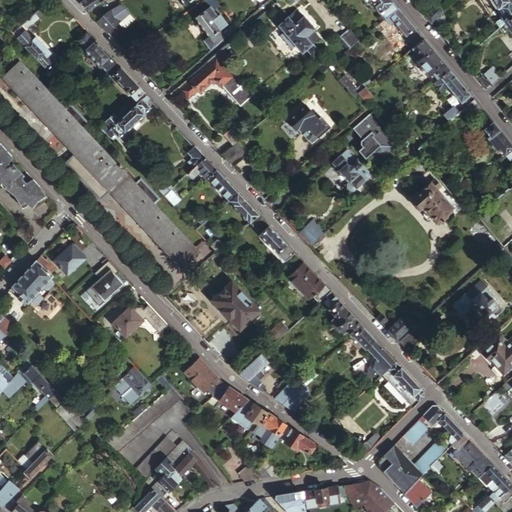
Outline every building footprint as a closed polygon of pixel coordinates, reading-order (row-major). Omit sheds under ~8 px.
[(103,0),(82,0),(81,1),(89,10),(94,5),(103,0)] [(204,0),(202,2),(206,7),(193,19),(208,36),(205,39),(213,48),(237,27),(232,20),(228,24),(218,12),(216,14),(210,7),(217,1),(216,0),(204,0)] [(392,12),(398,7),(392,0),(363,0),(365,1),(366,1),(368,3),(372,0),(386,17),(392,12)] [(511,4),(509,0),(490,0),(503,16),(500,19),(504,24),(511,16),(511,4)] [(96,21),(126,52),(133,45),(133,46),(138,43),(139,43),(132,35),(126,40),(113,26),(119,20),(129,11),(122,3),(107,11),(96,21)] [(425,15),(431,22),(444,11),(438,4),(425,15)] [(395,20),(416,45),(424,38),(398,7),(392,12),(386,17),(390,22),(392,23),(395,20)] [(302,16),(295,9),(288,15),(284,11),(275,18),(280,23),(279,24),(285,30),(281,33),(290,43),(292,46),(296,43),(303,51),(306,48),(313,56),(319,50),(313,42),(319,36),(313,29),(315,28),(303,15),(302,16)] [(129,11),(119,20),(126,27),(127,27),(136,19),(129,11)] [(511,16),(504,24),(503,24),(505,27),(510,24),(511,27),(511,16)] [(361,38),(351,26),(341,35),(351,46),(361,38)] [(29,35),(25,30),(18,38),(21,42),(40,62),(47,56),(51,52),(36,35),(33,38),(29,35)] [(75,41),(84,50),(96,39),(87,30),(75,41)] [(439,76),(449,68),(424,38),(416,45),(412,47),(418,54),(421,51),(423,54),(418,58),(429,73),(434,69),(439,76)] [(108,70),(117,62),(96,39),(84,50),(100,65),(101,64),(108,70)] [(456,52),(462,59),(475,49),(468,42),(456,52)] [(126,52),(139,66),(141,66),(142,67),(148,61),(139,51),(142,48),(138,43),(133,46),(133,45),(126,52)] [(219,55),(216,52),(178,86),(180,89),(219,55)] [(240,105),(253,93),(219,55),(180,89),(188,97),(197,88),(198,90),(211,77),(215,78),(219,83),(220,82),(240,105)] [(54,63),(47,56),(40,62),(49,72),(52,69),(50,67),(54,63)] [(329,65),(331,63),(327,58),(318,66),(322,71),(329,65)] [(353,64),(358,70),(364,65),(359,59),(353,64)] [(66,162),(76,172),(81,177),(100,198),(109,190),(181,267),(198,250),(154,203),(159,197),(140,177),(135,182),(121,168),(122,166),(119,163),(118,164),(84,128),(89,123),(70,103),(65,108),(20,60),(3,76),(75,153),(66,162)] [(136,99),(145,91),(121,66),(113,75),(136,99)] [(461,102),(471,94),(449,68),(439,76),(461,102)] [(355,96),(360,93),(367,87),(372,82),(369,78),(356,86),(345,73),(339,77),(355,96)] [(481,76),(478,79),(486,88),(489,85),(481,76)] [(367,87),(360,93),(366,100),(373,94),(367,87)] [(69,94),(75,99),(81,93),(76,88),(69,94)] [(105,131),(112,139),(116,134),(118,136),(124,131),(145,113),(151,107),(146,101),(150,97),(147,94),(119,118),(105,131)] [(474,98),(462,109),(468,116),(480,106),(474,98)] [(315,113),(305,102),(288,117),(296,128),(299,126),(312,142),(319,137),(321,137),(325,134),(325,131),(331,127),(318,111),(315,113)] [(445,123),(459,111),(454,105),(440,117),(445,123)] [(108,122),(101,127),(105,131),(119,118),(114,112),(112,114),(106,119),(108,122)] [(370,113),(353,127),(366,143),(358,149),(364,157),(372,151),(379,152),(379,146),(389,148),(392,145),(370,113)] [(511,159),(511,158),(511,146),(493,122),(486,128),(491,134),(489,136),(498,147),(500,145),(511,159)] [(240,138),(245,134),(236,124),(223,134),(233,145),(240,138)] [(240,138),(233,145),(222,154),(234,166),(248,153),(248,148),(240,138)] [(46,195),(41,186),(33,178),(30,180),(24,174),(13,162),(9,164),(8,162),(13,156),(0,141),(0,180),(20,203),(24,200),(33,207),(37,201),(46,195)] [(194,167),(205,156),(195,145),(188,152),(192,157),(188,161),(194,167)] [(368,172),(347,148),(332,162),(338,169),(337,170),(348,183),(347,185),(347,188),(349,191),(353,191),(367,178),(368,172)] [(208,177),(217,169),(205,156),(194,167),(188,172),(192,177),(198,171),(196,169),(199,167),(202,171),(202,172),(207,178),(208,177)] [(229,199),(238,191),(217,169),(208,177),(229,199)] [(33,178),(27,171),(24,174),(30,180),(33,178)] [(76,182),(81,177),(76,172),(71,177),(76,182)] [(430,181),(413,196),(421,206),(424,203),(440,221),(448,213),(447,211),(454,205),(438,187),(442,184),(436,177),(431,182),(430,181)] [(169,189),(172,186),(167,181),(159,189),(164,194),(169,189)] [(173,205),(179,199),(169,189),(164,194),(173,205)] [(259,214),(238,191),(229,199),(232,202),(232,203),(246,218),(247,218),(250,221),(259,214)] [(197,219),(201,223),(208,217),(204,213),(197,219)] [(295,252),(259,214),(250,221),(260,232),(259,233),(285,261),(295,252)] [(28,241),(32,236),(21,225),(17,230),(28,241)] [(197,226),(195,228),(202,235),(204,233),(197,226)] [(308,245),(316,238),(305,228),(298,234),(308,245)] [(216,238),(210,243),(216,249),(223,243),(219,238),(216,238)] [(86,258),(73,244),(55,261),(68,274),(86,258)] [(511,267),(511,255),(505,247),(500,251),(499,252),(511,267)] [(0,263),(5,268),(12,260),(0,250),(0,263)] [(36,260),(53,275),(56,271),(40,256),(36,260)] [(36,260),(12,285),(21,293),(17,297),(24,304),(28,300),(29,301),(44,285),(47,287),(49,287),(53,283),(53,279),(51,277),(53,275),(36,260)] [(100,305),(124,283),(116,274),(119,271),(109,260),(95,272),(100,278),(87,290),(100,305)] [(319,301),(321,299),(325,296),(330,290),(304,261),(289,275),(311,297),(314,295),(319,301)] [(258,309),(231,280),(211,299),(239,328),(258,309)] [(489,300),(476,285),(466,293),(490,319),(503,309),(494,299),(491,298),(489,300)] [(354,334),(363,325),(330,290),(325,296),(327,299),(324,302),(330,309),(330,310),(336,316),(333,319),(335,321),(333,324),(339,331),(342,329),(344,331),(346,329),(353,335),(354,334)] [(168,324),(147,302),(141,307),(140,305),(136,305),(133,308),(131,306),(113,322),(126,336),(144,320),(157,334),(168,324)] [(374,308),(371,312),(382,323),(386,319),(381,314),(380,314),(374,308)] [(0,328),(3,332),(4,334),(14,326),(0,312),(0,328)] [(388,330),(399,341),(410,331),(413,329),(403,316),(388,330)] [(287,327),(280,320),(268,331),(275,339),(287,327)] [(388,368),(396,361),(363,325),(354,334),(366,348),(367,348),(387,369),(388,368)] [(417,338),(410,331),(399,341),(406,349),(417,338)] [(511,364),(511,335),(507,340),(502,334),(482,352),(489,360),(491,359),(503,373),(511,364)] [(266,360),(259,354),(237,373),(262,390),(265,386),(261,383),(262,382),(253,376),(264,365),(262,363),(266,360)] [(225,384),(199,357),(184,371),(204,391),(207,389),(213,395),(225,384)] [(26,359),(19,367),(39,389),(46,381),(26,359)] [(396,361),(388,368),(387,369),(382,373),(413,406),(418,401),(424,395),(424,390),(412,378),(396,361)] [(133,365),(123,376),(115,385),(130,401),(151,383),(133,365)] [(166,389),(172,385),(161,374),(156,378),(166,389)] [(46,381),(39,389),(45,395),(34,407),(37,410),(49,398),(56,391),(46,381)] [(275,398),(282,404),(298,389),(291,382),(275,398)] [(298,389),(282,404),(287,407),(293,411),(300,404),(301,399),(306,395),(306,389),(303,383),(301,385),(299,388),(298,389)] [(225,384),(213,395),(234,408),(232,411),(234,412),(249,399),(229,385),(229,386),(225,384)] [(115,452),(182,396),(172,385),(166,389),(145,407),(135,415),(104,442),(115,452)] [(65,401),(56,391),(49,398),(58,408),(65,401)] [(249,399),(234,412),(244,419),(239,425),(251,433),(253,430),(262,422),(270,413),(249,399)] [(135,415),(145,407),(141,403),(132,411),(135,415)] [(68,405),(59,413),(76,431),(85,423),(68,405)] [(459,436),(463,432),(437,405),(432,405),(423,414),(434,424),(439,418),(451,431),(442,441),(448,447),(459,436)] [(270,413),(262,422),(253,430),(262,436),(259,439),(258,441),(270,449),(278,438),(281,434),(278,433),(283,427),(285,424),(270,413)] [(347,418),(339,430),(360,444),(368,432),(347,418)] [(428,427),(419,418),(404,433),(414,442),(428,427)] [(10,438),(12,435),(10,433),(11,431),(9,429),(7,431),(0,424),(0,431),(3,435),(4,434),(6,436),(8,438),(9,437),(10,438)] [(283,427),(278,433),(281,434),(285,428),(288,425),(285,424),(283,427)] [(314,443),(288,425),(285,428),(281,434),(278,438),(293,448),(295,445),(307,452),(314,443)] [(167,436),(133,470),(141,478),(145,478),(166,456),(170,463),(187,444),(172,429),(166,435),(167,436)] [(356,452),(363,457),(372,448),(383,437),(377,431),(364,444),(362,442),(355,449),(357,451),(356,452)] [(476,459),(483,453),(463,432),(459,436),(466,443),(464,446),(476,459)] [(436,459),(448,447),(442,441),(439,438),(415,464),(423,473),(430,465),(436,459)] [(24,470),(30,476),(52,453),(38,439),(25,453),(32,461),(24,470)] [(423,473),(415,464),(395,442),(379,460),(379,464),(404,492),(418,478),(423,473)] [(210,486),(218,484),(211,473),(198,455),(196,453),(187,444),(170,463),(168,465),(169,467),(179,476),(194,461),(202,475),(210,486)] [(269,476),(279,474),(264,457),(259,464),(269,476)] [(485,469),(492,463),(488,458),(475,470),(480,475),(485,469)] [(442,466),(436,459),(430,465),(435,470),(437,472),(442,466)] [(474,481),(480,475),(475,470),(465,460),(461,464),(464,467),(462,468),(474,481)] [(244,480),(261,477),(254,468),(249,463),(237,472),(244,480)] [(505,490),(511,484),(492,463),(485,469),(505,490)] [(430,465),(423,473),(427,477),(435,470),(430,465)] [(180,477),(179,476),(169,467),(157,480),(167,490),(180,477)] [(65,480),(62,477),(54,484),(57,487),(65,480)] [(431,491),(418,478),(404,492),(417,505),(431,491)] [(0,502),(2,504),(17,489),(8,480),(0,488),(0,502)] [(69,483),(65,480),(57,487),(61,490),(64,487),(69,483)] [(161,497),(167,490),(157,480),(153,484),(153,485),(153,489),(159,496),(161,497)] [(368,511),(369,511),(383,511),(395,502),(383,489),(381,487),(370,480),(345,484),(347,494),(349,494),(356,508),(365,503),(368,511)] [(69,483),(64,487),(80,502),(84,497),(69,483)] [(345,496),(343,484),(337,485),(339,497),(345,496)] [(511,498),(510,497),(511,495),(511,484),(505,490),(499,496),(495,500),(502,508),(505,511),(507,511),(511,507),(511,498)] [(337,485),(277,494),(275,498),(288,511),(304,511),(304,507),(317,505),(317,504),(317,501),(338,497),(339,497),(337,485)] [(143,511),(159,496),(153,489),(133,507),(136,511),(143,511)] [(485,509),(495,500),(499,496),(494,490),(489,495),(488,494),(479,503),(485,509)] [(15,500),(17,502),(30,511),(32,511),(33,511),(22,502),(25,499),(21,495),(15,500)] [(269,511),(273,508),(274,507),(264,497),(258,498),(244,511),(241,511),(233,503),(224,505),(228,509),(231,511),(257,511),(264,506),(269,511)] [(159,505),(166,511),(172,511),(174,511),(164,500),(159,505)] [(10,511),(11,511),(36,511),(34,510),(33,511),(32,511),(30,511),(17,502),(10,511)] [(479,503),(472,510),(474,511),(482,511),(485,509),(479,503)]
